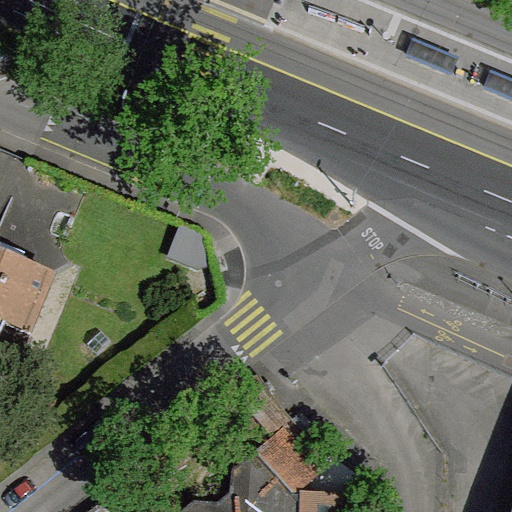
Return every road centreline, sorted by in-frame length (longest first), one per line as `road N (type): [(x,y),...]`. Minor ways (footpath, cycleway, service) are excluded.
road 1 (primary): [(34,0),(442,173)]
road 2 (residential): [(336,268),(26,511)]
road 3 (residential): [(0,99),(246,205),(336,268)]
road 4 (residential): [(336,268),(442,173)]
